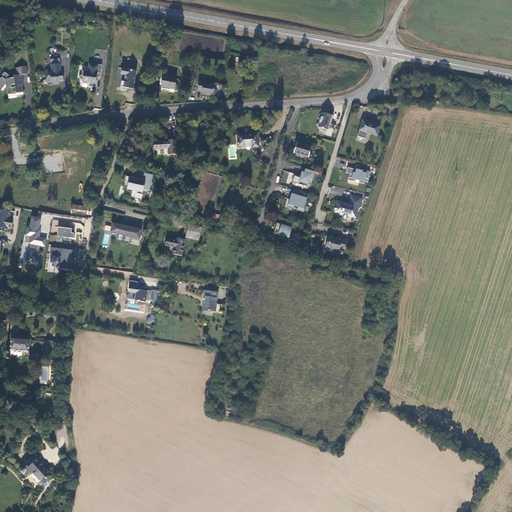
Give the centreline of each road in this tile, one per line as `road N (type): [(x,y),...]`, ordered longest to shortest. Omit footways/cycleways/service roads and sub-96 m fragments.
road 1 (residential): [(382,412),(418,262),(481,195),(511,137)]
road 2 (tertiary): [(127,114),(349,98)]
road 3 (primary): [(307,37),(94,0)]
road 4 (residential): [(82,268),(62,365),(71,468)]
road 5 (primary): [(503,63),(485,67),(307,37)]
road 6 (residential): [(256,511),(339,462),(382,412)]
road 7 (residential): [(173,482),(218,398),(228,355)]
road 8 (residential): [(349,98),(316,218)]
road 9 (residential): [(342,395),(371,277)]
